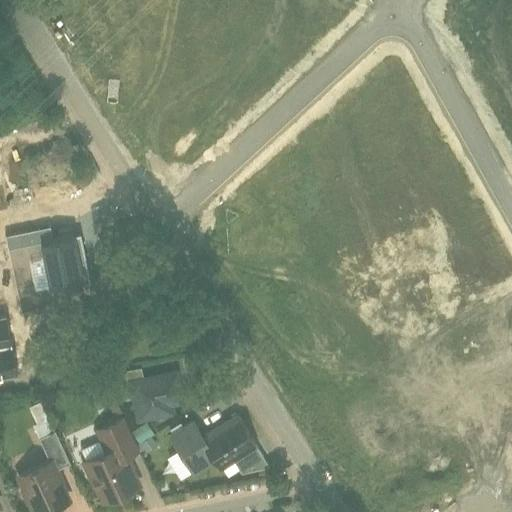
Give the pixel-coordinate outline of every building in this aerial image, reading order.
[(13,147),(27,212),(69,203),(55,138),(13,147)] [(78,232),(43,239),(52,285),(88,277),(78,232)] [(6,312),(0,313),(0,372),(19,369),(6,312)] [(132,385),(138,421),(177,414),(175,407),(184,405),(178,371),(144,377),(145,383),(132,385)] [(196,473),(216,462),(221,470),(260,447),(241,415),(206,435),(196,418),(172,432),(196,473)] [(120,442),(82,460),(102,504),(141,486),(120,442)] [(54,454),(15,473),(33,511),(49,511),(76,500),(54,454)]
